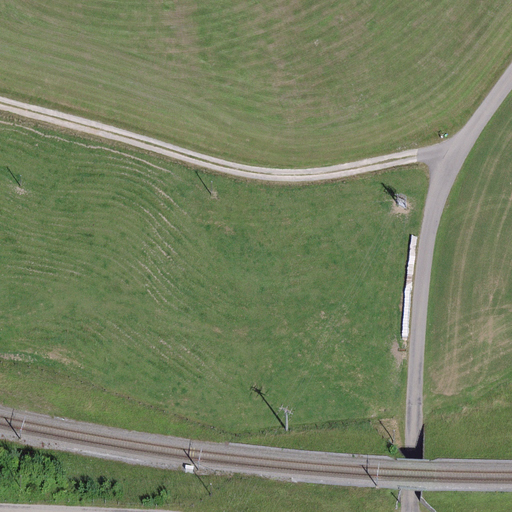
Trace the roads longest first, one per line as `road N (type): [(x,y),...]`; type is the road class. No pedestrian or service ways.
road 1 (unclassified): [(456,149),(309,174),(260,174),(0,101)]
road 2 (unclassified): [(456,149),(426,256),(411,511)]
